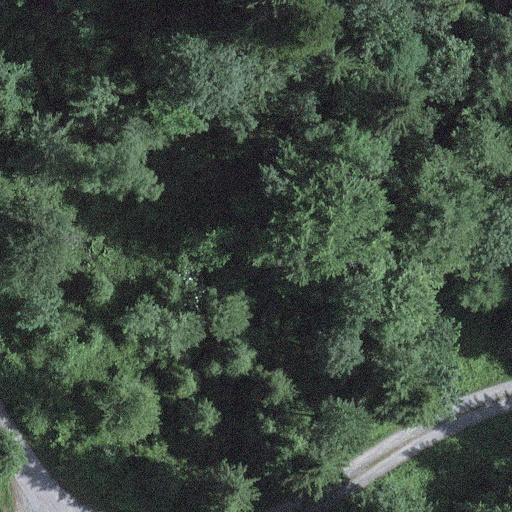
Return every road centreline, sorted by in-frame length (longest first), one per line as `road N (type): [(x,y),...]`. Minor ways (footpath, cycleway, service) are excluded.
road 1 (track): [(287,511),(435,427),(511,402)]
road 2 (track): [(0,384),(66,511)]
